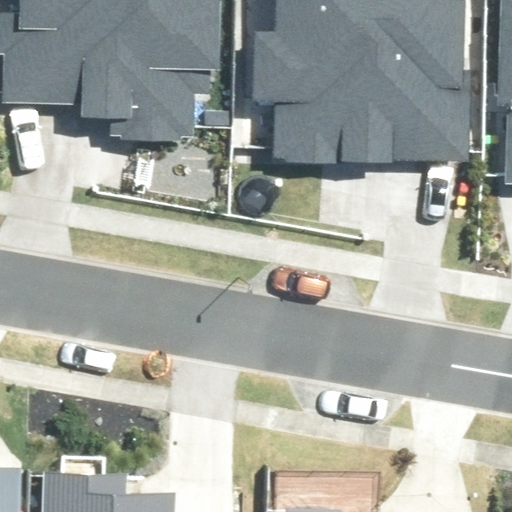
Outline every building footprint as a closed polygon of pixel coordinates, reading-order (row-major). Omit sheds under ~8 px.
[(20,0),(21,15),(6,15),(6,99),(84,99),(84,112),(117,112),(117,142),(197,142),(197,99),(222,99),(222,0),(20,0)] [(278,0),(278,34),(258,34),(257,105),(275,105),(274,160),(465,162),(467,0),(278,0)] [(511,0),(498,0),(497,182),(511,182),(511,0)] [(0,511),(19,511),(20,468),(0,467),(0,511)] [(124,473),(40,472),(39,511),(171,511),(172,495),(124,494),(124,473)]
